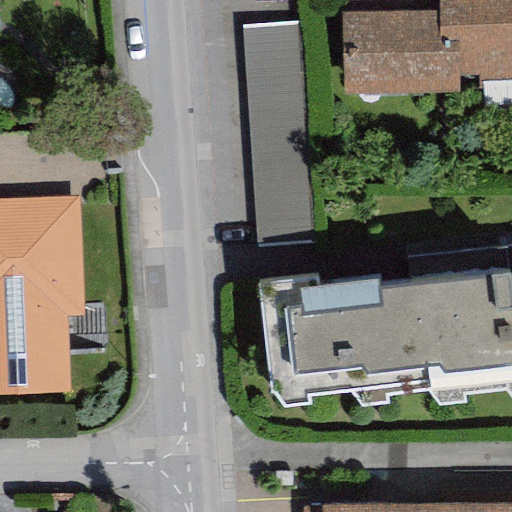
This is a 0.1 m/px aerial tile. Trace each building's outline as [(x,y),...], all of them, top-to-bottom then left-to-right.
[(511,76),(511,0),(460,0),(461,12),(357,13),(358,96),(462,95),(462,77),(511,76)] [(359,0),(359,8),(448,8),(447,0),(359,0)] [(307,19),(253,22),(262,173),(316,169),(307,19)] [(268,245),(324,240),(318,174),(262,179),(268,245)] [(108,209),(0,210),(0,392),(112,391),(108,209)] [(511,267),(291,275),(295,403),(511,395),(511,267)]
